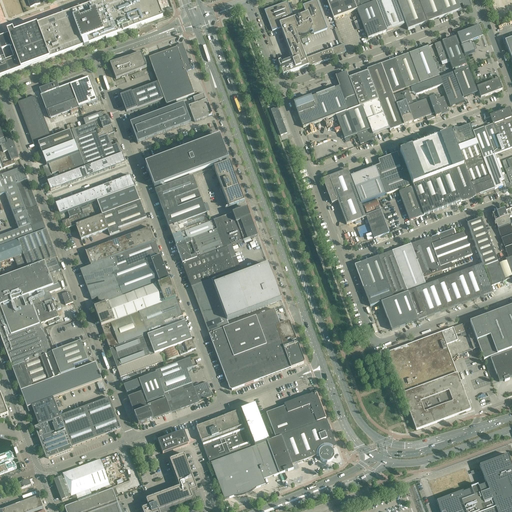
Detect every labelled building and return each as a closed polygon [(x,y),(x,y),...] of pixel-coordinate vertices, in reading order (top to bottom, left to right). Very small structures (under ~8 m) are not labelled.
[(22,12),(18,0),(1,0),(7,16),(22,12)] [(104,0),(93,4),(106,38),(163,17),(156,0),(104,0)] [(172,10),(168,0),(160,0),(166,12),(172,10)] [(306,13),(308,13),(313,25),(311,26),(312,31),(314,34),(327,29),(317,0),(303,6),(306,13)] [(326,0),(334,19),(357,10),(356,8),(353,0),(326,0)] [(375,0),(377,4),(387,32),(405,25),(395,0),(375,0)] [(396,0),(408,30),(427,23),(461,11),(470,7),(467,0),(396,0)] [(506,0),(496,0),(503,17),(511,14),(506,0)] [(91,5),(37,25),(49,59),(106,38),(93,4),(93,2),(90,3),(91,5)] [(287,2),(264,11),(272,31),(281,28),(279,23),(293,18),(287,2)] [(375,2),(357,9),(368,39),(387,32),(377,4),(375,2)] [(293,18),(279,23),(281,28),(293,59),(282,63),(281,60),(278,61),(279,63),(279,64),(283,75),(307,66),(308,65),(306,59),(297,36),(300,35),(300,36),(301,36),(303,36),(304,36),(306,36),(307,35),(308,34),(309,34),(309,33),(310,32),(312,31),(311,26),(313,25),(308,13),(306,13),(293,18)] [(13,30),(8,32),(9,35),(8,35),(21,69),(49,59),(37,25),(15,33),(14,33),(13,30)] [(478,26),(457,34),(461,45),(462,45),(469,42),(478,39),(478,38),(480,38),(480,37),(481,37),(481,36),(479,33),(481,32),(478,26)] [(8,35),(0,38),(0,76),(21,69),(8,35)] [(456,36),(442,42),(449,60),(452,70),(466,65),(456,36)] [(448,59),(442,42),(434,44),(441,62),(448,59)] [(469,42),(462,45),(463,46),(461,46),(464,56),(475,52),(474,51),(473,51),(471,43),(471,42),(469,43),(469,42)] [(182,44),(176,46),(176,48),(177,48),(186,72),(192,70),(182,44)] [(343,45),(331,49),(334,56),(346,52),(343,45)] [(428,47),(409,54),(420,84),(439,77),(428,47)] [(177,48),(176,48),(149,58),(166,105),(194,95),(186,72),(177,48)] [(306,59),(308,65),(309,65),(310,67),(334,58),(334,56),(331,49),(306,59)] [(110,64),(110,65),(116,79),(121,77),(122,78),(136,72),(135,72),(147,67),(141,53),(131,57),(110,64)] [(409,54),(395,59),(406,89),(420,84),(409,54)] [(395,59),(381,64),(392,94),(406,89),(395,59)] [(367,70),(368,71),(378,100),(392,95),(392,94),(381,64),(367,70)] [(467,68),(454,73),(463,98),(476,93),(476,91),(467,68)] [(438,74),(440,78),(453,73),(452,69),(438,74)] [(368,71),(358,75),(369,104),(378,100),(368,71)] [(340,87),(339,87),(348,111),(348,112),(360,107),(349,78),(346,73),(336,77),(340,87)] [(439,78),(442,85),(450,107),(464,102),(454,73),(439,78)] [(358,75),(349,78),(360,107),(362,106),(369,104),(358,75)] [(89,77),(70,84),(79,108),(97,101),(89,77)] [(439,78),(429,81),(432,89),(442,85),(439,78)] [(502,90),(498,79),(477,87),(481,98),(502,90)] [(432,89),(429,81),(411,88),(412,92),(416,95),(432,89)] [(40,89),(42,95),(40,95),(49,118),(50,118),(79,108),(70,84),(59,88),(57,83),(57,82),(57,83),(40,89)] [(163,100),(157,83),(121,97),(120,97),(121,99),(126,113),(163,100)] [(311,97),(315,107),(320,121),(335,116),(348,111),(339,87),(311,97)] [(402,93),(393,96),(401,118),(410,114),(408,107),(413,105),(408,91),(402,93)] [(193,99),(195,104),(205,101),(203,95),(193,99)] [(392,95),(378,100),(389,128),(390,130),(404,125),(401,118),(393,96),(392,95)] [(19,107),(37,101),(35,96),(31,98),(27,99),(26,99),(18,103),(19,107)] [(437,96),(434,98),(441,116),(449,113),(443,98),(439,100),(437,96)] [(294,103),(298,113),(315,107),(311,97),(294,103)] [(433,97),(429,99),(434,114),(436,117),(441,116),(434,98),(434,97),(433,97)] [(413,105),(408,107),(410,114),(413,122),(426,117),(427,120),(436,117),(434,114),(429,99),(413,105)] [(195,104),(189,107),(194,122),(212,116),(212,115),(211,113),(210,111),(211,111),(210,111),(210,109),(209,109),(209,107),(208,105),(207,103),(208,103),(207,103),(207,101),(207,100),(205,101),(195,104)] [(369,104),(362,106),(371,130),(375,139),(376,138),(375,133),(389,128),(378,100),(369,104)] [(21,112),(39,105),(37,101),(19,107),(21,112)] [(130,124),(134,134),(138,144),(191,124),(183,104),(130,124)] [(23,117),(41,110),(39,105),(21,112),(23,117)] [(348,112),(357,135),(371,130),(362,106),(360,107),(348,112)] [(287,133),(278,107),(271,110),(280,136),(287,133)] [(315,107),(298,113),(297,114),(303,128),(320,121),(315,107)] [(493,124),(484,128),(491,146),(494,155),(511,147),(511,116),(509,109),(490,117),(493,124)] [(42,115),(41,110),(23,117),(25,121),(42,115)] [(104,118),(108,117),(106,111),(102,113),(96,115),(98,121),(104,118)] [(348,111),(335,116),(344,139),(357,135),(348,112),(348,111)] [(410,114),(401,118),(404,125),(413,122),(410,114)] [(26,126),(44,119),(42,115),(25,121),(26,126)] [(112,126),(108,117),(104,118),(98,121),(96,115),(84,120),(86,125),(74,129),(71,130),(75,140),(78,139),(89,134),(90,135),(97,132),(103,129),(112,126)] [(46,124),(44,119),(26,126),(28,131),(46,124)] [(30,135),(48,129),(46,124),(28,131),(30,135)] [(451,132),(454,141),(455,141),(459,152),(469,149),(478,145),(473,132),(470,124),(451,132)] [(108,135),(115,133),(112,126),(103,129),(97,132),(99,138),(108,135)] [(473,132),(478,145),(479,149),(481,153),(481,155),(482,157),(483,159),(494,155),(491,146),(484,128),(473,132)] [(32,140),(49,133),(48,129),(30,135),(32,140)] [(371,130),(357,135),(360,144),(374,139),(375,139),(371,130)] [(51,138),(38,143),(40,147),(39,147),(40,149),(42,154),(74,142),(70,131),(51,138)] [(78,139),(75,140),(85,167),(107,158),(99,138),(97,132),(90,135),(89,134),(78,139)] [(405,149),(400,151),(402,156),(413,185),(418,183),(431,178),(450,171),(464,166),(460,155),(458,153),(454,141),(451,132),(405,149)] [(51,138),(49,133),(32,140),(33,145),(34,145),(38,143),(51,138)] [(108,135),(99,138),(107,158),(122,153),(118,144),(112,146),(108,135)] [(154,188),(229,160),(220,136),(214,138),(213,136),(188,145),(189,147),(145,164),(154,188)] [(19,159),(11,138),(6,140),(7,144),(1,147),(3,154),(8,152),(11,162),(14,161),(19,159)] [(3,139),(0,140),(0,156),(5,169),(12,166),(15,165),(14,161),(11,162),(8,152),(3,154),(1,147),(7,144),(6,140),(4,141),(3,139)] [(74,142),(42,154),(47,165),(79,153),(74,142)] [(79,153),(49,165),(53,175),(56,174),(55,173),(59,172),(60,176),(85,167),(79,153)] [(380,165),(375,167),(381,181),(386,195),(409,186),(404,172),(397,153),(378,160),(380,165)] [(122,154),(117,156),(120,165),(126,163),(122,154)] [(483,159),(483,160),(485,164),(486,168),(488,172),(489,175),(489,177),(490,179),(492,183),(494,188),(494,189),(503,186),(501,181),(504,180),(503,176),(494,155),(483,159)] [(117,156),(111,158),(115,167),(120,165),(117,156)] [(511,157),(502,162),(507,174),(503,176),(504,180),(508,189),(511,187),(511,157)] [(111,158),(106,160),(110,169),(115,167),(111,158)] [(106,160),(101,162),(104,171),(110,169),(106,160)] [(101,162),(95,164),(99,173),(104,171),(101,162)] [(230,162),(214,168),(229,207),(244,201),(230,162)] [(95,164),(90,166),(94,175),(99,173),(95,164)] [(49,165),(43,167),(44,170),(44,173),(45,173),(47,177),(53,175),(49,165)] [(90,166),(85,168),(88,177),(94,175),(90,166)] [(464,166),(450,171),(461,202),(462,202),(464,202),(466,202),(468,201),(471,200),(473,199),(475,197),(476,196),(475,196),(464,167),(464,166)] [(375,167),(350,177),(361,204),(386,195),(375,167)] [(23,168),(0,176),(0,195),(5,194),(18,229),(1,236),(0,236),(0,247),(18,241),(34,235),(33,233),(32,230),(32,229),(31,226),(28,219),(28,218),(16,185),(27,180),(23,168)] [(85,168),(79,170),(83,179),(88,177),(85,168)] [(79,170),(74,172),(78,181),(83,179),(79,170)] [(348,170),(329,177),(323,180),(332,204),(338,201),(346,225),(366,218),(357,194),(348,170)] [(450,171),(431,178),(442,209),(461,202),(457,190),(450,171)] [(74,172),(69,174),(72,183),(78,181),(74,172)] [(69,174),(63,176),(67,185),(72,183),(69,174)] [(63,176),(58,178),(61,187),(67,185),(63,176)] [(130,176),(125,178),(129,189),(134,187),(130,176)] [(193,176),(155,190),(160,204),(175,199),(198,190),(193,176)] [(58,178),(53,180),(56,189),(61,187),(58,178)] [(125,178),(120,180),(124,191),(129,189),(125,178)] [(412,185),(413,186),(417,196),(424,216),(428,214),(442,209),(431,178),(418,183),(413,185),(412,185)] [(27,180),(16,185),(28,218),(28,219),(31,226),(32,229),(32,230),(33,233),(46,229),(27,180)] [(53,180),(47,182),(51,191),(56,189),(53,180)] [(120,180),(114,182),(118,193),(124,191),(120,180)] [(114,182),(109,184),(113,195),(118,193),(114,182)] [(492,183),(483,186),(485,191),(494,188),(492,183)] [(109,184),(104,186),(108,197),(113,195),(109,184)] [(104,186),(98,188),(102,199),(108,197),(104,186)] [(413,186),(399,192),(410,221),(424,216),(417,196),(414,190),(413,186)] [(125,191),(97,201),(102,215),(140,201),(135,187),(125,191)] [(98,188),(93,190),(97,201),(102,199),(98,188)] [(494,188),(485,191),(487,197),(496,193),(494,189),(494,188)] [(93,190),(88,192),(92,203),(97,201),(93,190)] [(198,190),(175,199),(178,208),(201,199),(198,190)] [(88,192),(82,194),(86,205),(92,203),(88,192)] [(82,194),(77,196),(81,207),(86,205),(82,194)] [(77,196),(72,198),(76,209),(81,207),(77,196)] [(72,198),(66,200),(70,211),(76,209),(72,198)] [(175,199),(160,204),(164,213),(178,208),(175,199)] [(178,208),(164,213),(169,227),(207,213),(201,199),(178,208)] [(376,199),(363,204),(367,215),(380,210),(376,199)] [(66,200),(61,202),(65,213),(70,211),(66,200)] [(102,215),(108,230),(110,236),(119,232),(118,229),(146,218),(145,214),(140,201),(102,215)] [(61,202),(56,204),(60,215),(65,213),(61,202)] [(73,210),(68,212),(70,218),(83,213),(89,211),(91,210),(89,205),(82,208),(81,207),(73,210)] [(247,208),(214,221),(217,230),(218,230),(225,248),(227,247),(257,236),(250,217),(247,208)] [(504,210),(492,214),(492,215),(492,218),(494,218),(495,221),(507,217),(506,215),(504,210)] [(70,219),(62,222),(65,229),(75,225),(82,223),(82,222),(89,220),(91,219),(89,211),(83,213),(70,218),(70,219)] [(380,211),(365,216),(374,239),(389,233),(380,211)] [(207,213),(169,227),(172,236),(210,222),(207,213)] [(102,215),(95,218),(101,233),(108,230),(102,215)] [(510,224),(507,217),(495,221),(495,222),(494,223),(495,225),(496,225),(498,229),(510,224)] [(95,218),(91,219),(89,220),(94,235),(101,233),(95,218)] [(481,219),(467,224),(483,267),(484,267),(498,262),(481,219)] [(82,222),(82,223),(88,237),(94,235),(89,220),(82,222)] [(210,222),(172,236),(176,245),(213,231),(210,222)] [(82,223),(75,225),(81,240),(88,237),(82,223)] [(511,232),(509,225),(498,229),(508,258),(511,256),(511,232)] [(150,228),(143,230),(148,245),(155,242),(150,228)] [(19,273),(29,269),(45,263),(57,259),(46,229),(33,233),(34,235),(18,241),(23,255),(14,258),(19,273)] [(432,244),(456,236),(455,235),(456,233),(454,229),(453,229),(440,233),(437,232),(436,235),(432,237),(431,238),(429,238),(432,244)] [(143,230),(137,233),(143,247),(148,245),(143,230)] [(213,231),(176,245),(183,264),(225,248),(218,230),(217,230),(213,231)] [(137,233),(131,235),(136,249),(143,247),(137,233)] [(464,233),(456,236),(432,244),(440,267),(451,263),(472,255),(469,247),(470,246),(468,245),(467,240),(467,238),(466,237),(464,233)] [(131,235),(124,237),(130,252),(136,249),(131,235)] [(124,237),(118,240),(123,254),(130,252),(124,237)] [(429,238),(411,245),(424,281),(427,280),(426,277),(442,271),(440,267),(432,244),(429,238)] [(118,240),(112,242),(117,256),(123,254),(118,240)] [(18,241),(0,247),(0,263),(23,255),(18,241)] [(112,242),(105,244),(111,259),(114,258),(117,256),(112,242)] [(117,256),(114,258),(117,265),(119,271),(115,273),(115,274),(118,282),(120,289),(123,297),(169,280),(155,242),(148,245),(143,247),(136,249),(130,252),(123,254),(117,256)] [(105,244),(99,247),(104,261),(111,259),(105,244)] [(411,245),(392,252),(407,293),(416,289),(426,286),(424,281),(411,245)] [(99,247),(92,249),(98,264),(104,261),(99,247)] [(225,248),(183,264),(191,287),(212,280),(233,272),(236,271),(227,247),(225,248)] [(92,249),(85,252),(91,266),(98,264),(92,249)] [(392,252),(378,257),(393,298),(407,293),(392,252)] [(355,266),(370,307),(381,303),(393,298),(378,257),(355,266)] [(91,266),(80,270),(83,278),(117,265),(114,258),(111,259),(104,261),(98,264),(91,266)] [(29,269),(19,273),(29,296),(48,289),(58,285),(54,273),(61,270),(57,259),(49,261),(45,263),(29,269)] [(484,267),(491,286),(506,281),(505,281),(511,278),(511,276),(506,261),(499,264),(498,262),(484,267)] [(452,267),(451,263),(440,267),(442,271),(450,268),(450,267),(452,267)] [(117,265),(83,278),(85,284),(86,285),(115,274),(115,273),(119,271),(117,265)] [(281,301),(268,265),(214,286),(215,289),(217,294),(219,299),(220,303),(222,308),(224,313),(226,317),(227,321),(281,301)] [(482,265),(473,268),(483,296),(493,293),(482,265)] [(473,268),(463,272),(474,300),(483,296),(473,268)] [(463,272),(450,277),(460,305),(474,300),(463,272)] [(0,279),(0,305),(0,307),(29,296),(19,273),(0,279)] [(115,274),(86,285),(89,293),(118,282),(115,274)] [(450,277),(435,282),(446,310),(460,305),(450,277)] [(100,306),(94,308),(101,326),(110,323),(139,312),(172,300),(176,299),(169,280),(123,297),(100,305),(100,306)] [(193,292),(213,285),(212,280),(191,287),(193,292)] [(118,282),(89,293),(91,300),(120,289),(118,282)] [(426,286),(416,289),(427,318),(446,310),(435,282),(426,286)] [(58,285),(48,289),(49,294),(61,289),(59,284),(58,285)] [(195,297),(215,289),(214,286),(213,285),(193,292),(195,297)] [(48,289),(29,296),(40,325),(41,324),(48,322),(49,325),(56,322),(55,319),(59,318),(49,294),(48,289)] [(120,289),(91,300),(97,298),(100,306),(100,305),(123,297),(120,289)] [(197,302),(217,294),(215,289),(195,297),(197,302)] [(416,289),(407,293),(418,321),(427,318),(416,289)] [(69,292),(62,295),(66,305),(73,303),(69,292)] [(407,293),(393,298),(381,303),(392,331),(416,322),(418,321),(407,293)] [(198,306),(219,299),(217,294),(197,302),(198,306)] [(40,325),(29,296),(0,307),(11,336),(40,325)] [(172,300),(139,312),(148,336),(166,328),(164,322),(173,319),(174,320),(183,316),(176,299),(172,300)] [(200,311),(220,303),(219,299),(198,306),(200,311)] [(202,316),(222,308),(220,303),(200,311),(202,316)] [(0,307),(0,306),(0,333),(2,339),(11,336),(0,307)] [(511,306),(470,322),(484,360),(511,349),(511,306)] [(204,320),(224,313),(222,308),(202,316),(204,320)] [(223,329),(209,334),(230,390),(231,390),(232,391),(259,381),(291,369),(303,364),(303,363),(304,362),(304,361),(290,322),(289,322),(288,322),(288,321),(280,324),(274,310),(265,314),(256,317),(251,319),(229,327),(223,329)] [(139,312),(110,323),(119,347),(143,338),(148,336),(139,312)] [(205,325),(226,317),(224,313),(204,320),(205,325)] [(173,319),(164,322),(166,328),(185,322),(183,316),(174,320),(173,319)] [(58,325),(47,329),(56,352),(87,340),(80,320),(79,317),(70,320),(58,325)] [(207,330),(227,322),(227,321),(226,317),(205,325),(207,330)] [(166,328),(148,336),(152,347),(155,354),(160,353),(176,346),(177,346),(192,341),(185,322),(166,328)] [(209,334),(229,327),(227,322),(207,330),(209,334)] [(469,322),(453,328),(456,335),(467,331),(474,349),(479,347),(469,322)] [(101,326),(110,350),(119,347),(110,323),(101,326)] [(2,339),(1,339),(7,353),(9,358),(43,346),(46,355),(52,353),(41,324),(40,325),(11,336),(2,339)] [(453,328),(387,353),(403,394),(457,374),(446,345),(458,341),(456,335),(453,328)] [(119,347),(110,350),(117,369),(150,356),(147,349),(143,338),(119,347)] [(178,350),(179,353),(180,355),(195,350),(192,341),(177,346),(178,350)] [(56,352),(52,353),(61,376),(75,370),(74,366),(88,361),(81,342),(56,352)] [(24,363),(40,357),(46,355),(43,346),(9,358),(12,368),(24,363)] [(176,346),(162,352),(166,361),(180,356),(179,353),(178,350),(176,346)] [(511,350),(490,359),(499,382),(504,380),(505,382),(510,380),(509,378),(511,377),(511,350)] [(49,380),(61,376),(52,353),(46,355),(40,357),(49,380)] [(150,356),(117,369),(121,378),(122,381),(146,372),(144,369),(163,362),(160,353),(155,354),(150,356)] [(24,363),(32,387),(49,380),(40,357),(24,363)] [(185,360),(182,362),(185,371),(187,370),(197,366),(195,360),(191,362),(189,359),(185,360)] [(182,362),(156,371),(156,374),(159,380),(185,371),(182,362)] [(12,368),(21,391),(32,387),(24,363),(12,368)] [(61,376),(49,380),(32,387),(21,391),(27,408),(31,406),(102,380),(96,363),(75,370),(61,376)] [(185,371),(159,380),(164,394),(168,392),(173,391),(178,389),(182,387),(192,383),(187,370),(185,371)] [(164,394),(159,380),(156,374),(141,379),(139,380),(124,386),(126,393),(141,388),(143,392),(147,403),(165,397),(164,394)] [(457,374),(403,394),(416,430),(471,410),(457,374)] [(207,383),(194,387),(199,402),(212,397),(209,390),(210,389),(209,386),(208,386),(207,383)] [(190,406),(184,391),(182,387),(178,389),(185,408),(190,406)] [(199,402),(194,387),(189,389),(194,405),(199,403),(199,402)] [(185,408),(178,389),(173,391),(180,410),(185,408)] [(194,405),(189,389),(184,391),(190,406),(194,405)] [(180,410),(173,391),(168,392),(176,412),(180,410)] [(136,419),(137,421),(138,426),(140,425),(141,424),(171,413),(165,397),(147,404),(143,392),(128,398),(136,419)] [(176,412),(168,392),(164,394),(165,397),(171,413),(176,412)] [(316,393),(284,405),(285,406),(288,414),(310,405),(317,423),(326,420),(316,393)] [(0,394),(0,417),(8,415),(1,394),(0,394)] [(86,406),(60,416),(61,417),(72,447),(97,438),(121,429),(109,398),(86,406)] [(285,406),(266,413),(276,439),(281,437),(317,423),(310,405),(288,414),(285,406)] [(196,427),(195,428),(200,440),(203,446),(209,462),(250,446),(248,440),(245,432),(245,430),(238,413),(237,413),(236,412),(230,415),(220,418),(214,421),(213,421),(210,422),(203,425),(206,432),(199,434),(197,427),(196,428),(196,427)] [(61,417),(34,427),(46,458),(49,459),(73,450),(72,447),(61,417)] [(317,423),(281,437),(292,465),(316,456),(317,458),(319,458),(321,460),(322,461),(324,462),(326,463),(328,462),(330,461),(332,460),(333,459),(334,457),(334,455),(334,454),(334,452),(333,451),(332,450),(331,449),(333,447),(333,448),(336,447),(326,420),(317,423)] [(158,441),(163,454),(189,444),(184,431),(158,441)] [(256,446),(266,473),(262,474),(264,480),(279,475),(267,442),(264,443),(261,437),(257,439),(259,445),(256,446)] [(276,439),(267,442),(279,475),(293,469),(292,465),(281,437),(276,439)] [(256,446),(211,463),(217,479),(225,500),(234,497),(237,496),(241,496),(244,495),(248,494),(251,492),(254,490),(256,488),(266,485),(264,480),(262,474),(266,473),(256,446)] [(13,448),(0,452),(0,475),(21,468),(13,448)] [(511,511),(511,465),(508,455),(492,461),(484,464),(480,466),(485,480),(486,483),(486,484),(479,487),(478,487),(478,486),(478,485),(476,486),(473,488),(473,487),(470,488),(471,488),(471,490),(463,493),(463,491),(461,492),(458,493),(451,496),(437,501),(438,506),(440,511),(511,511)] [(143,511),(165,511),(168,511),(167,510),(166,510),(166,509),(172,507),(172,506),(173,506),(179,504),(185,502),(185,501),(186,501),(192,499),(192,498),(193,498),(191,492),(196,490),(197,490),(197,489),(195,483),(194,483),(194,482),(192,476),(192,475),(190,469),(185,456),(170,461),(172,467),(173,467),(173,468),(175,474),(175,475),(177,481),(178,481),(180,487),(174,489),(174,490),(173,490),(167,492),(166,492),(160,494),(160,495),(154,497),(153,497),(147,499),(147,500),(146,500),(147,500),(146,501),(149,506),(146,508),(142,509),(142,510),(143,511)] [(61,475),(62,478),(69,497),(108,482),(100,460),(61,475)] [(59,479),(54,481),(62,500),(69,497),(62,478),(61,475),(58,476),(59,479)] [(22,483),(17,485),(20,490),(22,489),(31,486),(29,480),(22,483)] [(65,508),(66,511),(124,511),(121,503),(118,504),(118,503),(113,490),(112,490),(99,495),(98,495),(79,502),(78,502),(65,507),(65,508)] [(39,496),(2,510),(2,511),(38,511),(44,510),(39,496)]
